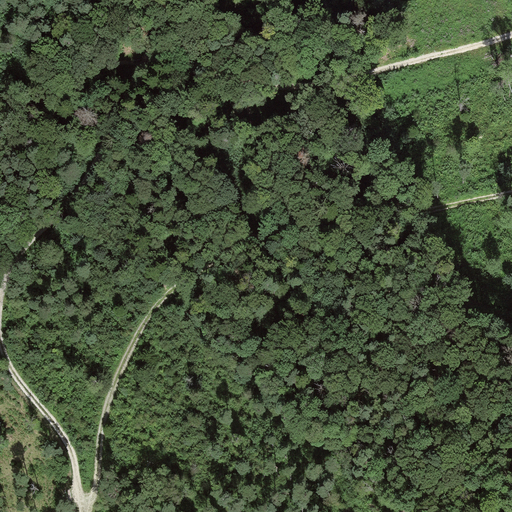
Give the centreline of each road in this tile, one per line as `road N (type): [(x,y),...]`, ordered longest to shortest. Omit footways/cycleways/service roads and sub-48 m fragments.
road 1 (track): [(311,228),(251,239),(161,300),(115,383),(84,511)]
road 2 (track): [(0,308),(12,265),(89,176),(146,61)]
road 3 (track): [(511,33),(342,80),(242,84)]
road 4 (track): [(511,193),(311,228)]
road 5 (track): [(83,506),(67,440),(9,365),(0,334)]
